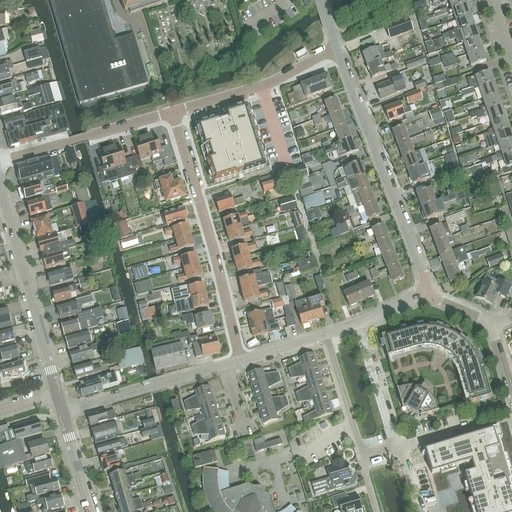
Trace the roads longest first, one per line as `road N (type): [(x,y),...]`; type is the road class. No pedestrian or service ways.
road 1 (residential): [(428,293),(337,50)]
road 2 (residential): [(241,361),(173,115)]
road 3 (tertiary): [(56,393),(0,190)]
road 4 (residential): [(0,163),(173,115)]
road 5 (residential): [(173,115),(289,77),(337,50)]
road 6 (residential): [(62,411),(225,366)]
road 7 (residential): [(394,448),(357,326)]
road 8 (residential): [(326,338),(361,460)]
